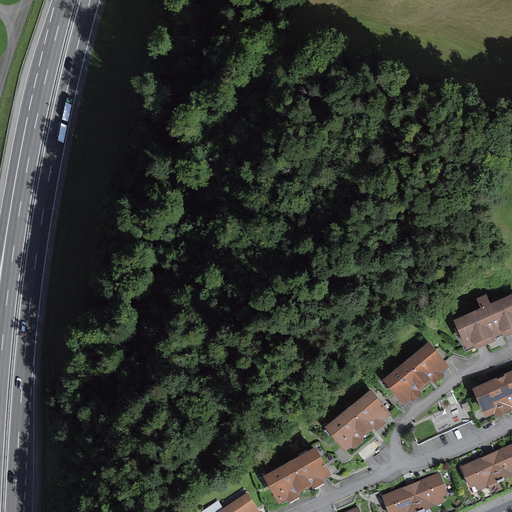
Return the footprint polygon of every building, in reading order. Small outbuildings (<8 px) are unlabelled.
[(511,287),(448,315),(461,345),(471,341),(473,346),(511,329),(511,287)] [(445,363),(425,339),(378,378),(398,403),(406,397),(409,402),(442,374),(438,369),(445,363)] [(511,370),(470,389),(482,417),(511,403),(511,370)] [(350,446),(384,419),(381,416),(387,411),(368,387),(319,424),(337,447),(346,441),(350,446)] [(511,440),(456,464),(465,485),(471,483),(474,489),(511,472),(511,440)] [(280,500),(319,480),(316,474),(325,470),(312,445),(254,475),(267,500),(277,495),(280,500)] [(409,483),(379,495),(385,511),(408,511),(448,497),(439,472),(409,483)] [(257,511),(260,511),(238,487),(191,511),(257,511)]
